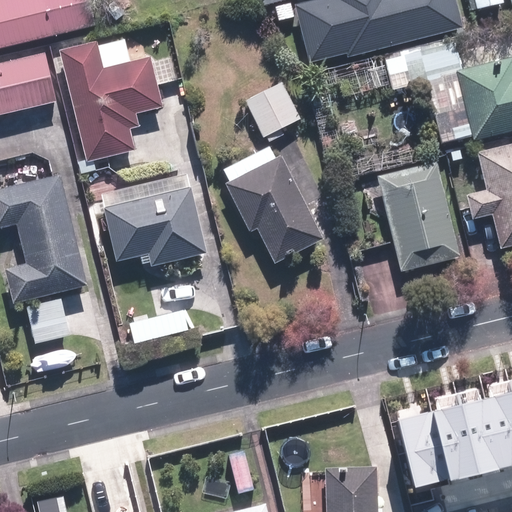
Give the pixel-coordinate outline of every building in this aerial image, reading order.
[(0,0),(0,48),(96,25),(90,0),(0,0)] [(328,0),(298,8),(312,62),(350,53),(350,55),(463,26),(455,0),(328,0)] [(505,6),(503,0),(471,0),(474,14),(505,6)] [(99,42),(63,51),(90,161),(136,150),(131,128),(140,126),(137,113),(162,107),(151,59),(105,70),(99,42)] [(0,66),(0,115),(57,101),(46,56),(0,66)] [(511,59),(460,73),(477,140),(511,131),(511,59)] [(285,84),(248,101),(265,137),(302,121),(285,84)] [(495,211),(503,248),(511,245),(511,145),(481,153),(490,192),(472,196),(476,216),(495,211)] [(324,239),(283,157),(231,182),(255,229),(260,227),(278,262),(324,239)] [(462,256),(438,164),(381,178),(404,271),(462,256)] [(89,284),(63,175),(0,190),(0,225),(21,220),(32,266),(10,271),(17,300),(89,284)] [(192,188),(107,209),(120,260),(151,252),(154,264),(207,251),(192,188)] [(511,391),(487,398),(504,467),(511,465),(511,391)] [(487,398),(460,405),(477,474),(504,467),(487,398)] [(460,405),(433,412),(441,444),(450,479),(451,482),(478,475),(477,474),(460,405)] [(407,452),(441,444),(433,412),(433,411),(399,420),(407,452)] [(416,487),(450,479),(441,444),(407,452),(416,487)] [(245,448),(229,452),(239,493),(256,489),(245,448)] [(329,511),(377,511),(376,465),(328,466),(329,511)] [(47,509),(47,511),(88,511),(87,502),(47,509)]
